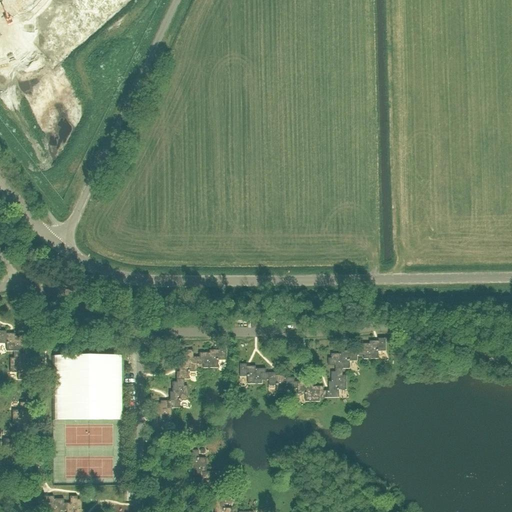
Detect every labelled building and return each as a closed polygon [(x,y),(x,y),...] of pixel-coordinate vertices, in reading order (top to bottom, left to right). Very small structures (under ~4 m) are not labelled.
[(0,344),(6,344),(6,352),(13,352),(13,358),(9,358),(10,373),(17,373),(17,380),(30,380),(30,373),(27,373),(27,364),(25,364),(25,354),(20,354),(20,348),(27,348),(27,341),(24,341),(24,336),(14,336),(14,334),(5,334),(5,331),(0,331),(0,344)] [(386,351),(386,339),(378,339),(378,341),(370,341),(370,344),(360,344),(360,349),(350,349),(350,351),(341,351),(341,354),(331,354),(331,358),(328,358),(328,366),(335,366),(335,372),(331,372),(331,382),(329,382),(329,391),(324,391),(324,386),(314,387),(314,384),(305,384),(305,382),(295,382),(295,378),(285,378),(285,375),(276,375),(276,373),(266,373),(266,369),(256,369),(256,366),(247,367),(247,364),(240,364),(240,377),(248,377),(248,384),(262,384),(262,381),(269,380),(269,386),(276,386),(277,393),(291,393),(291,389),(298,389),(298,395),(305,394),(306,402),(320,402),(320,398),(339,398),(339,390),(347,390),(347,376),(343,376),(343,369),(350,369),(350,361),(357,361),(357,356),(364,356),(364,359),(379,359),(378,352),(386,351)] [(225,360),(225,348),(217,348),(217,350),(209,350),(209,353),(199,353),(199,357),(193,357),(193,350),(185,350),(185,353),(181,354),(181,363),(178,363),(178,372),(176,372),(176,382),(172,382),(172,392),(169,392),(169,401),(160,401),(160,404),(155,404),(155,414),(153,414),(153,423),(150,423),(150,430),(163,430),(163,423),(171,422),(171,408),(179,408),(179,401),(187,401),(187,386),(183,386),(183,380),(189,380),(189,372),(196,372),(196,365),(203,365),(203,368),(217,368),(217,360),(225,360)] [(121,421),(120,356),(49,357),(50,422),(121,421)] [(32,403),(19,403),(19,411),(12,410),(12,425),(15,425),(15,431),(10,431),(10,439),(3,439),(3,454),(6,454),(6,473),(14,473),(14,481),(28,481),(28,477),(35,477),(35,470),(32,470),(32,465),(22,465),(22,463),(13,463),(13,457),(18,457),(18,448),(20,448),(20,439),(23,439),(23,429),(27,429),(27,419),(30,419),(30,410),(32,410),(32,403)] [(138,418),(137,410),(129,411),(130,419),(138,418)] [(198,459),(198,451),(185,451),(185,459),(187,459),(188,467),(190,467),(190,477),(195,477),(195,480),(204,480),(204,489),(207,489),(207,499),(211,499),(211,509),(214,509),(213,511),(231,511),(232,509),(224,509),(224,501),(219,501),(219,495),(222,495),(222,480),(214,480),(214,473),(206,473),(205,459),(198,459)] [(45,494),(37,494),(37,507),(45,507),(44,511),(59,511),(66,511),(65,511),(83,511),(84,510),(81,510),(81,500),(77,500),(77,497),(69,497),(69,504),(63,504),(63,499),(53,499),(53,497),(45,497),(45,494)]
